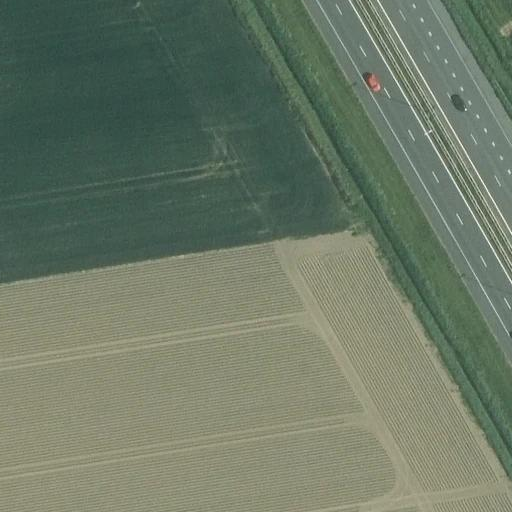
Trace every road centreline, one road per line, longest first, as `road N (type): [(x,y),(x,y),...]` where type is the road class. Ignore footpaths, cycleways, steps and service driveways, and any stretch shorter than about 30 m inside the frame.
road 1 (motorway): [(330,0),(511,315)]
road 2 (motorway): [(511,216),(387,0)]
